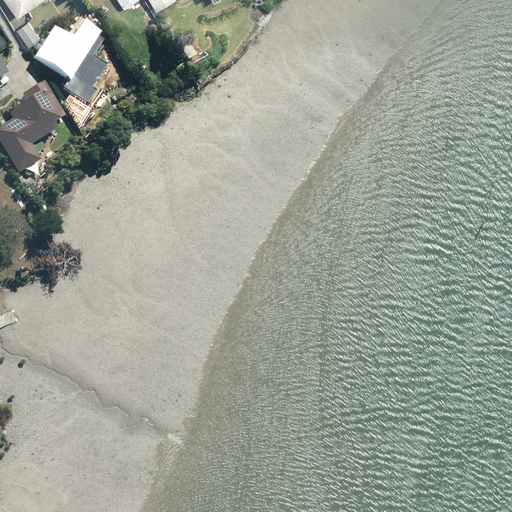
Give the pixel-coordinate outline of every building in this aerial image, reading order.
[(3,0),(16,17),(40,0),(3,0)] [(148,0),(155,10),(172,0),(148,0)] [(161,28),(169,24),(166,18),(158,23),(161,28)] [(28,47),(40,39),(28,21),(16,30),(28,47)] [(59,90),(85,106),(93,94),(88,91),(102,67),(89,59),(99,43),(82,33),(69,54),(53,44),(42,61),(68,77),(59,90)] [(186,36),(177,37),(179,52),(185,62),(193,57),(188,49),(186,36)] [(0,126),(0,150),(14,176),(38,163),(29,146),(55,131),(51,124),(63,118),(43,82),(20,95),(24,103),(7,112),(11,120),(0,126)]
